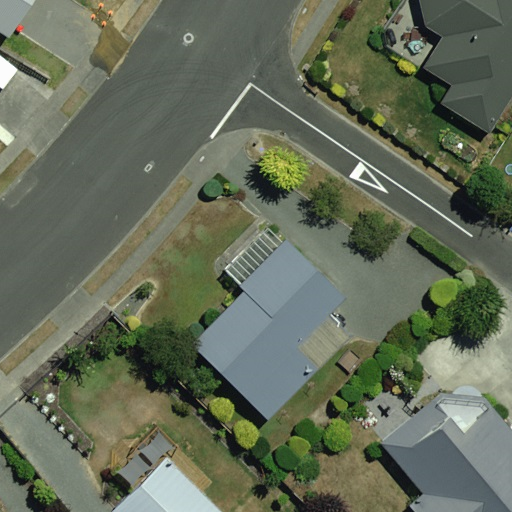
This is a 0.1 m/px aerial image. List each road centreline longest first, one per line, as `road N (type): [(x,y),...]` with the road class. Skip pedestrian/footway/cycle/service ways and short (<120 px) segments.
road 1 (residential): [(205,52),(511,264)]
road 2 (residential): [(0,283),(148,127),(205,52)]
